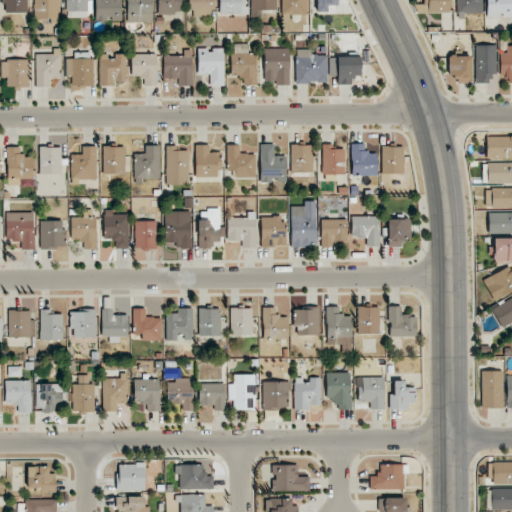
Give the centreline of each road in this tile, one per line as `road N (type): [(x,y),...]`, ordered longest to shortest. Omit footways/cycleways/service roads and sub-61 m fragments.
road 1 (residential): [(0,442),(511,437)]
road 2 (residential): [(0,117),(511,112)]
road 3 (tertiary): [(374,0),(424,114),(440,223),(448,438)]
road 4 (residential): [(0,280),(443,277)]
